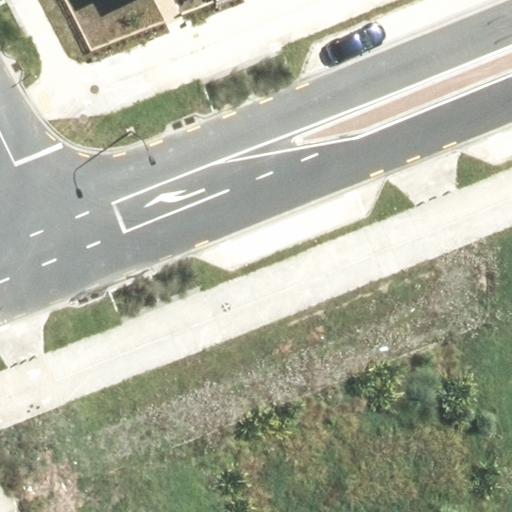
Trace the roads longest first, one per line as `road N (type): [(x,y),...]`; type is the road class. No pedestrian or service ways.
road 1 (residential): [(37,210),(511,20)]
road 2 (residential): [(511,97),(65,276)]
